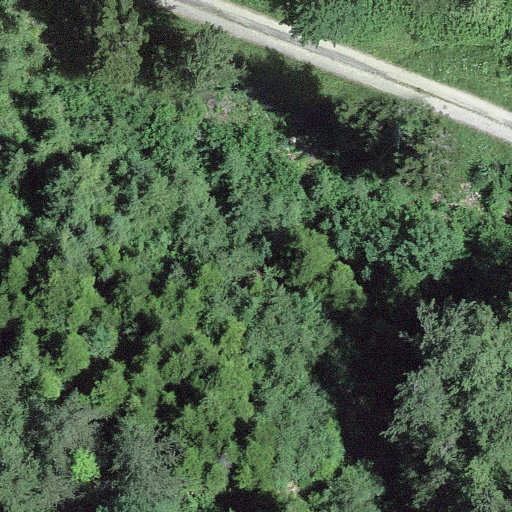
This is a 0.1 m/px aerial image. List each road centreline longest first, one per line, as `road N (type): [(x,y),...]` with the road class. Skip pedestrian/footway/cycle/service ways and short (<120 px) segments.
road 1 (track): [(511,136),(167,0)]
road 2 (track): [(380,79),(422,53),(479,43),(511,49)]
